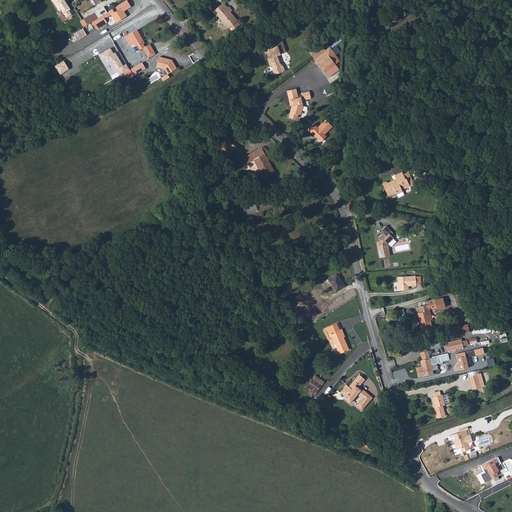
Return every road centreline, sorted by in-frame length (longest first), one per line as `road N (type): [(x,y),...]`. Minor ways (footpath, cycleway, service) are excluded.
road 1 (unclassified): [(471,511),(440,494),(413,463),(336,197),(155,0)]
road 2 (track): [(46,309),(76,332),(79,366),(51,500),(32,511)]
road 3 (track): [(494,0),(386,50),(358,70),(344,93)]
